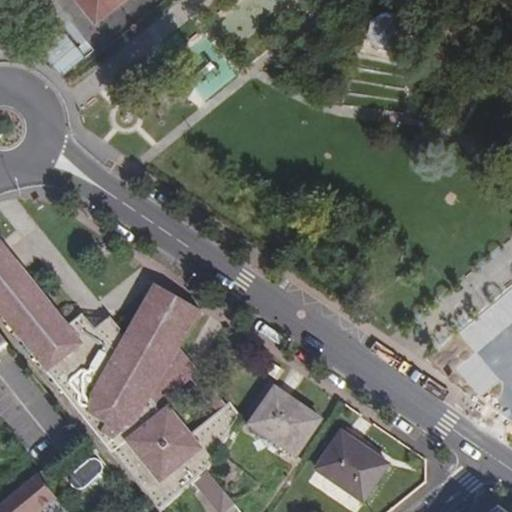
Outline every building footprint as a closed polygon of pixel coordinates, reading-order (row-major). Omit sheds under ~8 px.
[(124,0),(80,0),(98,22),(124,0)] [(414,5),(388,12),(373,35),(380,61),(404,75),(429,69),(444,46),(437,19),(414,5)] [(69,73),(85,49),(67,37),(51,60),(69,73)] [(0,241),(0,287),(17,274),(65,333),(72,328),(72,327),(2,240),(0,241)] [(0,287),(0,313),(160,511),(210,470),(242,415),(231,401),(227,404),(221,410),(195,433),(172,405),(164,411),(153,397),(180,349),(200,311),(157,286),(128,336),(121,332),(124,328),(113,316),(109,320),(89,317),(84,313),(71,323),(72,327),(72,328),(65,333),(17,274),(0,287)] [(0,330),(0,349),(9,342),(0,330)] [(221,410),(227,404),(180,349),(153,397),(164,411),(172,405),(168,398),(193,377),(221,410)] [(323,420),(278,388),(254,423),(299,454),(323,420)] [(347,428),(342,435),(364,452),(366,449),(370,444),(347,428)] [(364,452),(342,435),(319,469),(365,501),(390,465),(366,449),(364,452)] [(198,483),(219,511),(227,511),(237,505),(214,472),(198,483)] [(0,511),(39,511),(57,498),(38,474),(0,504),(0,511)]
